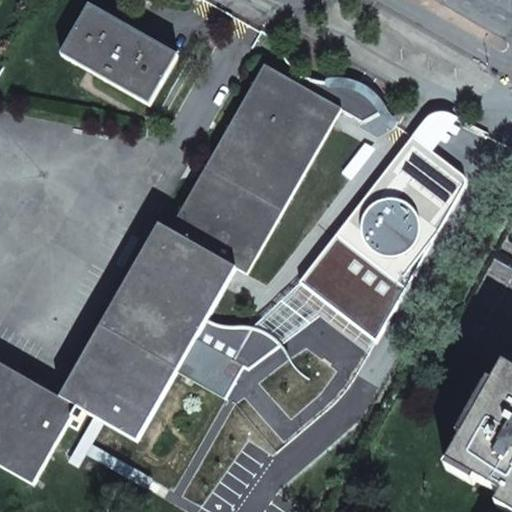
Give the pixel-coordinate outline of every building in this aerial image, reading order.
[(90,8),(62,56),(150,106),(177,58),(90,8)] [(160,226),(60,399),(77,409),(99,422),(137,443),(177,374),(196,341),(207,322),(231,280),(236,271),(246,277),(341,110),(314,95),(265,67),(170,233),(160,226)] [(314,95),(341,110),(351,116),(362,122),(378,115),(375,109),(371,104),(360,95),(346,91),(331,89),(317,85),(314,95)] [(412,141),(301,284),(316,295),(378,340),(466,188),(467,183),(465,178),(412,141)] [(316,295),(301,284),(256,326),(262,329),(267,332),(271,335),(276,338),(280,341),(284,345),(320,319),(367,355),(378,340),(316,295)] [(196,341),(177,374),(225,400),(243,369),(250,370),(282,347),(276,341),(271,338),(264,334),(258,332),(253,330),(245,329),(234,329),(226,329),(219,328),(213,326),(207,322),(196,341)] [(0,365),(0,467),(33,486),(77,409),(60,399),(0,365)] [(511,511),(511,371),(503,366),(447,465),(501,498),(495,508),(502,511),(511,511)]
